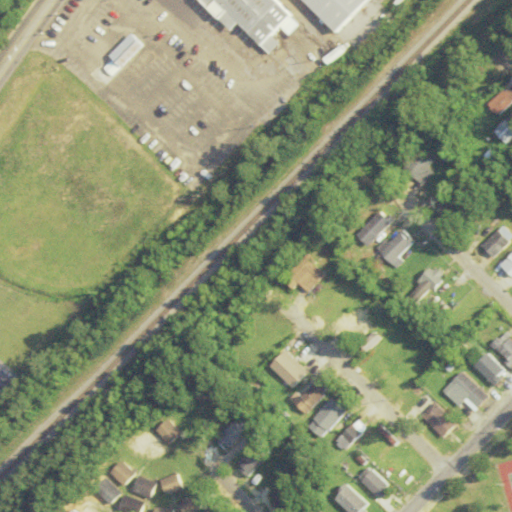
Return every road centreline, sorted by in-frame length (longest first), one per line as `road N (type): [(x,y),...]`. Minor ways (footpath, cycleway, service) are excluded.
road 1 (residential): [(287,309),(442,473)]
road 2 (residential): [(385,193),(511,316)]
road 3 (tertiary): [(511,398),(403,511)]
